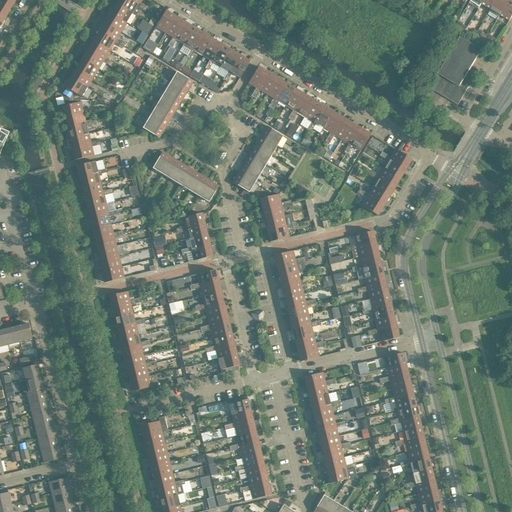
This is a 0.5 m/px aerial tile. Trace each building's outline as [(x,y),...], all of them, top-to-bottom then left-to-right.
[(14,3),(8,0),(0,0),(0,8),(8,13),(14,3)] [(138,4),(131,0),(117,0),(116,3),(132,13),(137,6),(138,4)] [(139,2),(140,0),(131,0),(138,4),(137,6),(141,8),(143,4),(139,2)] [(300,0),(297,7),(408,74),(419,56),(326,0),(300,0)] [(471,0),(469,3),(479,9),(482,3),(484,0),(471,0)] [(484,0),(482,3),(491,9),(496,0),(484,0)] [(496,0),(491,9),(488,14),(497,20),(500,14),(509,0),(496,0)] [(511,0),(509,0),(500,14),(510,20),(511,16),(511,0)] [(132,13),(116,3),(110,12),(127,22),(132,13)] [(166,10),(156,27),(166,32),(176,16),(166,10)] [(127,22),(110,12),(105,22),(121,32),(127,22)] [(173,37),(175,38),(185,22),(176,16),(166,32),(173,37)] [(458,21),(455,26),(464,32),(468,27),(458,21)] [(121,32),(105,22),(99,31),(116,41),(114,43),(119,45),(121,41),(117,39),(121,32)] [(174,43),(175,43),(182,47),(194,27),(185,22),(175,38),(173,37),(170,41),(174,43)] [(189,52),(191,48),(193,49),(203,33),(194,27),(182,47),(180,50),(187,55),(189,52)] [(475,36),(482,41),(486,35),(478,30),(475,36)] [(116,41),(99,31),(94,40),(110,50),(114,43),(116,41)] [(142,31),(136,40),(142,44),(148,34),(142,31)] [(193,55),(195,50),(203,55),(212,38),(203,33),(193,49),(191,48),(189,52),(193,55)] [(497,38),(489,34),(485,41),(493,45),(497,38)] [(430,88),(442,95),(458,105),(469,87),(480,70),(473,66),(482,50),(461,37),(430,88)] [(210,59),(212,60),(222,44),(212,38),(203,55),(210,59)] [(110,50),(94,40),(88,50),(104,59),(103,61),(107,64),(110,60),(105,57),(110,50)] [(211,66),(211,67),(218,71),(221,66),(231,50),(222,44),(212,60),(210,59),(207,63),(211,66)] [(104,59),(88,50),(82,59),(99,69),(103,61),(104,59)] [(240,55),(231,50),(221,66),(228,70),(230,72),(240,55)] [(230,77),(232,73),(240,77),(250,61),(240,55),(230,72),(228,70),(226,75),(230,77)] [(138,57),(134,63),(138,66),(142,59),(138,57)] [(99,69),(82,59),(77,68),(93,78),(92,80),(96,83),(98,79),(94,76),(99,69)] [(175,60),(172,65),(180,70),(183,65),(175,60)] [(190,76),(193,70),(184,65),(181,70),(190,76)] [(249,83),(256,87),(258,88),(268,72),(258,66),(249,83)] [(93,78),(77,68),(71,77),(88,87),(92,80),(93,78)] [(193,81),(177,71),(171,81),(187,91),(193,81)] [(267,94),(277,78),(268,72),(258,88),(256,87),(254,91),(258,94),(260,90),(267,94)] [(67,88),(73,92),(69,98),(74,98),(77,94),(82,97),(88,87),(71,77),(65,87),(67,88)] [(201,78),(199,81),(208,87),(210,84),(201,78)] [(277,100),(287,83),(277,78),(267,94),(275,99),(277,100)] [(165,90),(182,100),(187,91),(171,81),(165,90)] [(286,105),(296,89),(287,83),(277,100),(275,99),(272,103),(276,105),(279,101),(286,105)] [(218,93),(220,89),(210,84),(208,87),(218,93)] [(67,88),(63,94),(69,98),(73,92),(67,88)] [(295,111),(305,94),(296,89),(286,105),(293,110),(295,111)] [(160,100),(176,110),(182,100),(165,90),(160,100)] [(305,117),(314,100),(305,94),(295,111),(293,110),(291,114),(295,116),(297,112),(305,117)] [(69,98),(63,96),(65,106),(71,104),(69,98)] [(69,98),(71,104),(65,106),(62,106),(65,117),(84,113),(81,102),(75,103),(74,98),(69,98)] [(176,110),(160,100),(154,109),(171,119),(176,110)] [(314,122),(324,106),(314,100),(305,117),(312,121),(314,122)] [(323,128),(333,111),(324,106),(314,122),(312,121),(309,125),(313,128),(316,123),(323,128)] [(171,119),(154,109),(149,118),(165,128),(171,119)] [(332,133),(342,117),(333,111),(323,128),(330,132),(332,133)] [(84,113),(65,117),(68,128),(86,123),(87,126),(91,124),(90,120),(86,121),(84,113)] [(342,139),(352,123),(342,117),(332,133),(330,132),(328,136),(332,139),(334,135),(342,139)] [(143,128),(159,138),(165,128),(149,118),(143,128)] [(277,120),(274,125),(280,129),(283,124),(277,120)] [(86,123),(68,128),(70,138),(89,134),(87,126),(86,123)] [(351,145),(361,128),(352,123),(342,139),(349,143),(351,145)] [(283,136),(267,126),(261,135),(277,145),(283,136)] [(9,132),(0,128),(0,153),(1,151),(9,132)] [(353,146),(361,150),(370,134),(361,128),(351,145),(349,143),(346,148),(350,150),(353,146)] [(89,134),(70,138),(73,149),(91,144),(92,146),(96,145),(95,141),(91,142),(89,134)] [(255,145),(272,155),(277,145),(261,135),(255,145)] [(304,138),(301,143),(306,146),(309,141),(304,138)] [(94,155),(92,146),(91,144),(73,149),(75,160),(94,155)] [(250,154),(266,164),(272,155),(255,145),(250,154)] [(301,146),(297,152),(303,155),(306,150),(301,146)] [(395,149),(391,157),(389,159),(406,169),(412,159),(395,149)] [(163,152),(153,168),(162,174),(172,157),(163,152)] [(266,164),(250,154),(244,163),(260,173),(266,164)] [(384,168),(400,178),(406,169),(389,159),(391,157),(386,154),(384,158),(388,161),(384,168)] [(172,179),(181,163),(172,157),(162,174),(172,179)] [(97,170),(95,161),(77,166),(79,177),(98,172),(99,174),(103,173),(102,169),(97,170)] [(181,185),(191,169),(181,163),(172,179),(181,185)] [(260,173),(244,163),(238,172),(255,182),(260,173)] [(378,177),(395,187),(400,178),(384,168),(379,175),(378,177)] [(191,169),(181,185),(190,191),(200,174),(191,169)] [(98,172),(79,177),(82,187),(101,183),(99,174),(98,172)] [(233,182),(249,192),(249,191),(253,194),(257,186),(254,184),(255,182),(238,172),(233,182)] [(373,186),(389,196),(395,187),(378,177),(379,175),(375,173),(373,177),(377,179),(373,186)] [(200,174),(190,191),(199,196),(209,180),(200,174)] [(209,202),(219,186),(209,180),(199,196),(209,202)] [(101,183),(82,187),(85,198),(103,193),(104,195),(109,194),(107,189),(103,191),(101,183)] [(367,196),(383,205),(389,196),(373,186),(368,194),(367,196)] [(366,198),(361,205),(378,215),(383,205),(367,196),(368,194),(364,191),(362,195),(366,198)] [(103,193),(85,198),(87,208),(106,203),(104,195),(103,193)] [(281,203),(279,194),(260,199),(263,210),(281,205),(282,207),(287,206),(286,201),(281,203)] [(106,203),(87,208),(90,219),(108,214),(109,216),(114,215),(113,210),(108,212),(106,203)] [(281,205),(263,210),(265,220),(284,215),(282,207),(281,205)] [(168,206),(164,213),(168,215),(172,208),(168,206)] [(183,217),(185,226),(186,228),(205,224),(202,213),(183,217)] [(108,214),(90,219),(92,229),(111,225),(109,216),(108,214)] [(284,215),(265,220),(268,230),(287,226),(287,228),(292,227),(291,222),(286,224),(284,215)] [(331,226),(330,220),(322,222),(324,228),(331,226)] [(182,240),(189,239),(207,234),(205,224),(186,228),(185,226),(181,227),(182,232),(180,232),(182,240)] [(111,225),(92,229),(95,240),(114,235),(114,237),(119,236),(118,232),(113,233),(111,225)] [(289,237),(287,228),(287,226),(268,230),(271,241),(289,237)] [(354,235),(357,244),(357,246),(376,242),(373,231),(354,235)] [(164,234),(153,237),(155,247),(167,244),(164,234)] [(189,239),(191,247),(191,249),(210,245),(207,234),(189,239)] [(114,235),(95,240),(98,250),(116,246),(114,237),(114,235)] [(360,257),(378,252),(376,242),(357,246),(357,244),(352,245),(353,250),(358,249),(360,257)] [(163,245),(155,247),(157,255),(164,253),(163,245)] [(192,252),(194,260),(213,256),(210,245),(191,249),(191,247),(186,248),(187,253),(192,252)] [(116,246),(98,250),(100,261),(119,256),(119,258),(124,257),(123,253),(118,254),(116,246)] [(295,259),(293,251),(274,255),(277,266),(295,262),(296,264),(301,263),(300,258),(295,259)] [(362,267),(381,263),(378,252),(360,257),(362,265),(362,267)] [(332,257),(329,258),(330,264),(345,261),(343,254),(332,257)] [(119,256),(100,261),(103,271),(121,267),(119,258),(119,256)] [(295,262),(277,266),(279,277),(298,272),(296,264),(295,262)] [(365,278),(383,273),(381,263),(362,267),(362,265),(357,266),(358,271),(363,270),(365,278)] [(105,282),(124,278),(121,267),(103,271),(105,282)] [(197,274),(199,283),(200,285),(219,280),(216,269),(197,274)] [(298,272),(279,277),(282,287),(301,282),(301,285),(306,284),(305,279),(300,280),(298,272)] [(367,289),(386,284),(383,273),(365,278),(367,286),(367,289)] [(203,296),(221,291),(219,280),(200,285),(199,283),(195,284),(196,288),(201,287),(203,296)] [(301,282),(282,287),(285,298),(303,293),(301,285),(301,282)] [(370,299),(389,294),(386,284),(367,289),(367,286),(362,287),(363,292),(368,291),(370,299)] [(129,300),(127,291),(109,296),(111,307),(130,302),(131,304),(135,303),(134,299),(129,300)] [(205,306),(224,301),(221,291),(203,296),(205,304),(205,306)] [(303,293),(285,298),(287,308),(306,304),(306,306),(311,305),(310,300),(305,301),(303,293)] [(373,310),(391,305),(389,294),(370,299),(372,307),(373,310)] [(257,295),(250,297),(252,305),(259,303),(257,295)] [(208,316),(226,312),(224,301),(205,306),(205,304),(200,305),(201,309),(206,308),(208,316)] [(130,302),(111,307),(114,317),(133,313),(131,304),(130,302)] [(306,304),(287,308),(290,319),(308,314),(306,306),(306,304)] [(375,320),(394,315),(391,305),(373,310),(372,307),(367,308),(368,313),(373,312),(375,320)] [(338,307),(332,309),(334,319),(340,317),(338,307)] [(260,319),(262,320),(264,314),(260,309),(254,311),(252,317),(256,321),(258,320),(260,319)] [(210,327),(229,322),(226,312),(208,316),(210,325),(210,327)] [(136,325),(141,324),(139,320),(135,321),(133,313),(114,317),(117,328),(135,323),(136,325)] [(308,314),(290,319),(292,329),(311,325),(312,327),(316,326),(315,321),(310,322),(308,314)] [(378,330),(396,326),(394,315),(375,320),(377,328),(378,330)] [(180,316),(173,317),(175,324),(182,322),(180,316)] [(213,337),(231,333),(229,322),(210,327),(210,325),(205,326),(206,330),(211,329),(213,337)] [(33,341),(28,323),(16,326),(20,344),(33,341)] [(135,323),(117,328),(119,338),(138,334),(136,325),(135,323)] [(311,325),(292,329),(295,340),(314,335),(312,327),(311,325)] [(4,329),(9,347),(20,344),(16,326),(4,329)] [(378,333),(380,341),(399,337),(396,326),(378,330),(377,328),(372,329),(374,334),(378,333)] [(0,330),(0,348),(9,347),(4,329),(0,330)] [(215,348),(234,343),(231,333),(213,337),(215,346),(215,348)] [(140,342),(138,334),(119,338),(122,349),(140,344),(141,346),(146,345),(145,341),(140,342)] [(314,335),(295,340),(298,350),(316,346),(317,348),(322,347),(320,342),(316,343),(314,335)] [(360,335),(351,337),(354,348),(362,345),(360,335)] [(218,358),(237,354),(234,343),(215,348),(215,346),(210,347),(211,351),(216,350),(218,358)] [(140,344),(122,349),(124,359),(143,355),(141,346),(140,344)] [(319,357),(317,348),(316,346),(298,350),(300,361),(319,357)] [(403,352),(384,357),(387,368),(406,363),(403,352)] [(238,365),(239,365),(237,354),(218,358),(221,369),(238,365)] [(143,355),(124,359),(127,370),(146,365),(146,367),(151,366),(150,362),(145,363),(143,355)] [(390,378),(408,374),(406,363),(387,368),(389,376),(390,378)] [(41,368),(39,369),(38,364),(22,368),(25,380),(43,376),(41,368)] [(146,365),(127,370),(130,380),(148,376),(146,367),(146,365)] [(325,381),(323,372),(304,377),(307,388),(325,383),(326,385),(331,384),(330,380),(325,381)] [(10,374),(3,375),(5,383),(11,382),(10,374)] [(392,389),(411,384),(408,374),(390,378),(389,376),(384,377),(385,382),(390,381),(392,389)] [(44,388),(43,387),(43,384),(44,383),(43,376),(25,380),(28,391),(28,392),(44,388)] [(134,391),(151,387),(148,376),(130,380),(132,391),(134,391)] [(309,398),(328,394),(326,385),(325,383),(307,388),(309,398)] [(395,399),(413,395),(411,384),(392,389),(394,397),(395,399)] [(358,386),(351,388),(353,398),(360,397),(358,386)] [(45,387),(43,387),(44,388),(28,392),(28,391),(26,392),(29,404),(48,399),(45,387)] [(312,409),(331,404),(331,406),(336,405),(335,401),(330,402),(328,394),(309,398),(312,409)] [(392,411),(397,410),(416,405),(413,395),(395,399),(394,397),(389,398),(391,403),(389,403),(392,411)] [(32,415),(51,411),(48,399),(29,404),(32,415)] [(248,399),(229,403),(232,415),(250,410),(248,399)] [(333,415),(331,406),(331,404),(312,409),(315,419),(333,415)] [(397,410),(399,418),(400,420),(419,416),(416,405),(397,410)] [(362,407),(356,409),(359,418),(365,417),(362,407)] [(234,425),(253,420),(250,410),(232,415),(234,423),(234,425)] [(35,427),(54,422),(51,411),(32,415),(35,427)] [(317,430),(336,425),(336,428),(341,426),(340,422),(335,423),(333,415),(315,419),(317,430)] [(159,421),(141,425),(143,436),(162,432),(168,430),(164,416),(158,417),(159,421)] [(402,431),(421,426),(419,416),(400,420),(399,418),(395,419),(396,424),(400,423),(402,431)] [(237,435),(256,431),(253,420),(234,425),(234,423),(229,424),(230,428),(235,427),(237,435)] [(54,422),(35,427),(38,439),(57,434),(54,422)] [(11,424),(4,426),(6,433),(13,431),(11,424)] [(338,436),(336,428),(336,425),(317,430),(320,440),(338,436)] [(405,441),(424,437),(421,426),(402,431),(404,439),(405,441)] [(240,446),(258,441),(256,431),(237,435),(239,444),(240,446)] [(164,440),(162,432),(143,436),(146,447),(164,442),(165,444),(170,443),(169,439),(164,440)] [(57,434),(38,439),(41,450),(60,446),(57,434)] [(346,447),(345,443),(340,444),(338,436),(320,440),(322,451),(341,446),(341,449),(346,447)] [(408,452),(426,447),(424,437),(405,441),(404,439),(400,440),(401,445),(406,444),(408,452)] [(242,456),(261,452),(258,441),(240,446),(239,444),(234,445),(235,449),(240,448),(242,456)] [(148,457),(167,453),(165,444),(164,442),(146,447),(148,457)] [(44,463),(63,458),(60,446),(41,450),(44,463)] [(341,446),(322,451),(325,461),(344,457),(341,449),(341,446)] [(410,463),(429,458),(426,447),(408,452),(410,460),(410,463)] [(245,467),(263,462),(261,452),(242,456),(244,465),(245,467)] [(151,468),(170,463),(170,465),(175,464),(174,460),(169,461),(167,453),(148,457),(151,468)] [(203,455),(197,457),(198,464),(205,462),(203,455)] [(327,472),(346,467),(347,470),(351,468),(350,464),(346,465),(344,457),(325,461),(327,472)] [(413,473),(431,469),(429,458),(410,463),(410,460),(405,462),(406,466),(411,465),(413,473)] [(247,477),(266,473),(263,462),(245,467),(244,465),(239,466),(241,470),(245,469),(247,477)] [(172,474),(170,465),(170,463),(151,468),(154,478),(172,474)] [(352,468),(356,467),(355,463),(350,464),(351,468),(347,470),(346,467),(327,472),(330,483),(355,477),(352,468)] [(199,476),(208,473),(206,466),(197,468),(199,476)] [(415,484),(434,479),(431,469),(413,473),(415,481),(415,484)] [(250,488),(268,483),(266,473),(247,477),(249,486),(250,488)] [(156,489),(175,484),(175,486),(180,485),(179,481),(174,482),(172,474),(154,478),(156,489)] [(67,477),(48,482),(51,494),(70,489),(67,477)] [(209,478),(201,480),(201,481),(202,487),(203,488),(211,486),(209,478)] [(181,485),(185,484),(184,479),(179,481),(180,485),(175,486),(175,484),(156,489),(159,499),(177,495),(183,493),(181,485)] [(418,494),(437,489),(434,479),(415,484),(415,481),(410,482),(411,487),(416,486),(418,494)] [(253,499),(271,494),(268,483),(250,488),(249,486),(245,487),(246,491),(250,490),(253,499)] [(54,506),(73,501),(70,489),(51,494),(54,506)] [(421,505),(439,500),(437,489),(418,494),(420,502),(421,505)] [(8,492),(0,493),(0,506),(11,504),(8,492)] [(179,503),(177,495),(159,499),(161,510),(180,505),(181,507),(185,506),(184,502),(179,503)] [(324,495),(314,511),(315,511),(326,511),(333,501),(324,495)] [(422,511),(435,511),(442,510),(439,500),(421,505),(420,502),(415,503),(416,508),(421,507),(422,511)] [(55,511),(76,511),(73,501),(54,506),(55,511)] [(338,511),(342,506),(333,501),(326,511),(338,511)] [(397,502),(389,504),(391,511),(399,509),(397,502)]
